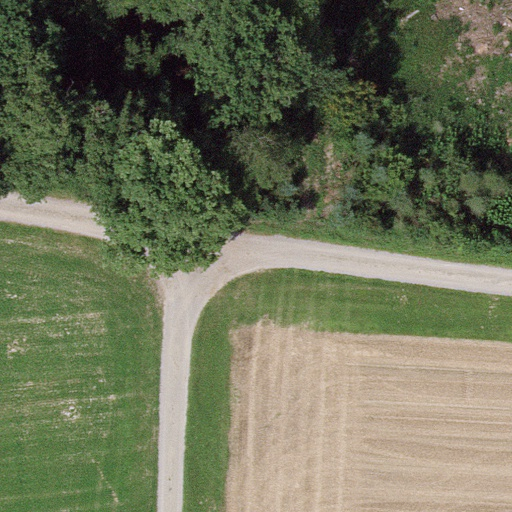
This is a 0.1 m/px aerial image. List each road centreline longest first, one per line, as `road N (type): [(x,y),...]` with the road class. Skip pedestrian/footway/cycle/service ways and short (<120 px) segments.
road 1 (track): [(0,215),(511,281)]
road 2 (track): [(185,242),(174,511)]
